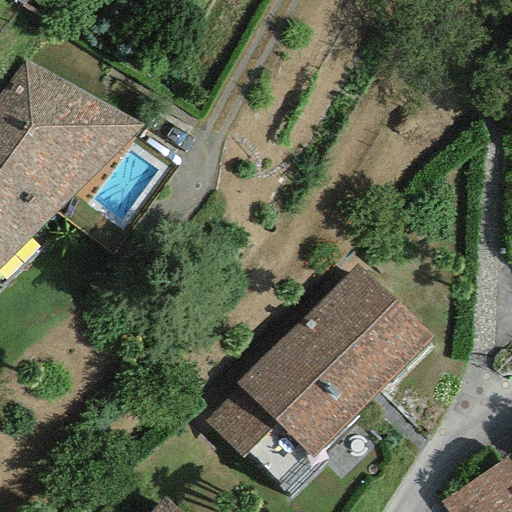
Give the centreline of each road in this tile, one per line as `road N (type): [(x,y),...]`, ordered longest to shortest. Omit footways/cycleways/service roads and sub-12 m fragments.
road 1 (residential): [(468,407),(487,0)]
road 2 (residential): [(387,511),(468,407)]
